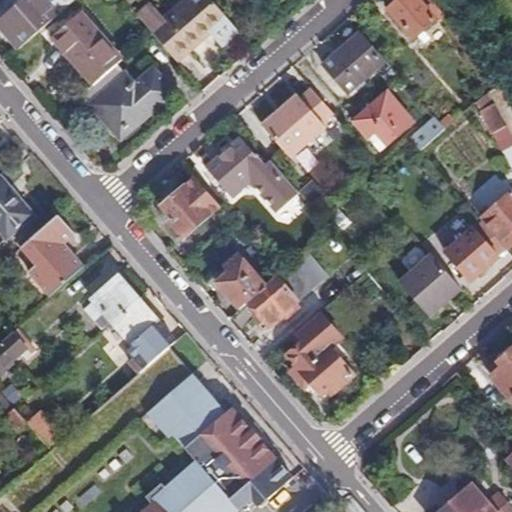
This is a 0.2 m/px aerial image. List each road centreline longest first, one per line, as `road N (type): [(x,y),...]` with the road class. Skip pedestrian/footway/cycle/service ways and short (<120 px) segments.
road 1 (residential): [(324,462),(103,208)]
road 2 (residential): [(103,208),(345,0)]
road 3 (residential): [(324,462),(511,298)]
road 4 (residential): [(103,208),(0,90)]
